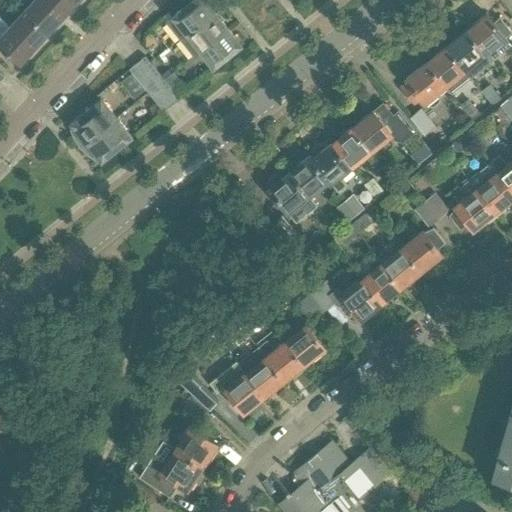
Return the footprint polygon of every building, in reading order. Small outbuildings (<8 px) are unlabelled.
[(36,0),(25,12),(46,32),(60,17),(41,0),(36,0)] [(41,0),(60,17),(74,2),(71,0),(41,0)] [(177,40),(185,34),(212,13),(206,5),(207,4),(204,0),(191,0),(163,23),(177,40)] [(32,48),(46,32),(25,12),(11,28),(32,48)] [(218,20),(212,13),(185,34),(177,40),(191,57),(198,51),(227,28),(219,19),(218,20)] [(485,54),(511,32),(499,18),(493,23),(486,14),(466,30),(485,54)] [(0,48),(17,64),(32,48),(11,28),(0,17),(0,48)] [(227,28),(198,51),(212,69),(215,67),(218,67),(223,63),(223,60),(241,45),(227,28)] [(466,30),(446,46),(465,70),(470,78),(491,61),(485,54),(466,30)] [(451,93),(470,78),(465,70),(446,46),(425,63),(445,86),(451,93)] [(149,76),(156,71),(144,56),(138,61),(149,76)] [(156,84),(149,76),(138,61),(128,69),(147,92),(156,84)] [(414,104),(420,98),(427,106),(433,106),(440,101),(440,95),(437,92),(445,86),(425,63),(405,79),(408,83),(401,88),(414,104)] [(161,90),(167,85),(156,71),(149,76),(156,84),(161,90)] [(173,72),(164,79),(175,93),(184,85),(173,72)] [(500,97),(489,83),(481,91),(492,104),(500,97)] [(172,104),(161,90),(156,84),(147,92),(162,112),(172,104)] [(161,90),(172,104),(177,100),(177,99),(177,97),(167,85),(161,90)] [(79,147),(115,118),(100,98),(68,123),(72,128),(70,130),(79,147)] [(480,112),(468,98),(459,106),(470,120),(480,112)] [(508,99),(501,105),(509,114),(511,111),(511,104),(508,100),(508,99)] [(392,116),(382,104),(381,104),(381,105),(372,112),(371,111),(351,127),(370,151),(389,136),(393,140),(401,142),(414,132),(397,111),(396,112),(397,113),(392,116)] [(423,134),(433,126),(420,110),(410,118),(423,134)] [(115,118),(79,147),(94,159),(96,157),(100,162),(131,137),(115,118)] [(484,119),(465,134),(471,141),(472,141),(479,149),(488,141),(482,133),(490,126),(484,119)] [(350,167),(370,151),(351,127),(331,143),(350,167)] [(458,152),(471,141),(465,134),(452,144),(458,152)] [(350,167),(331,143),(311,159),(309,156),(308,156),(330,183),(329,183),(338,194),(348,186),(339,176),(350,167)] [(409,155),(417,165),(432,153),(424,143),(409,155)] [(511,160),(507,164),(499,154),(489,162),(497,172),(496,172),(511,192),(511,160)] [(329,183),(330,183),(308,156),(288,172),(307,196),(308,195),(327,180),(329,183)] [(486,181),(478,171),(468,179),(476,189),(475,189),(493,213),(511,197),(511,192),(496,172),(486,181)] [(307,196),(288,172),(268,188),(286,212),(298,203),(307,214),(317,206),(308,195),(307,196)] [(364,184),(375,198),(384,192),(372,177),(364,184)] [(473,229),(493,213),(475,189),(446,212),(460,230),(468,223),(473,229)] [(344,200),(355,214),(363,208),(352,194),(344,200)] [(425,201),(438,218),(447,211),(434,194),(425,201)] [(347,221),(355,214),(344,200),(336,207),(347,221)] [(430,224),(438,218),(425,201),(415,209),(428,225),(430,224)] [(351,225),(357,233),(371,222),(365,214),(351,225)] [(278,217),(270,223),(285,242),(293,236),(278,217)] [(402,247),(421,270),(441,254),(437,249),(444,243),(430,224),(428,225),(402,247)] [(344,243),(357,233),(351,225),(338,235),(344,243)] [(400,286),(421,270),(402,247),(381,263),(400,286)] [(380,303),(400,286),(381,263),(361,279),(380,303)] [(360,319),(380,303),(361,279),(341,295),(344,298),(336,305),(347,318),(355,312),(360,319)] [(325,308),(335,300),(331,295),(334,292),(325,281),(312,292),(325,308)] [(296,300),(311,319),(320,312),(305,293),(296,300)] [(233,320),(239,327),(252,317),(246,310),(233,320)] [(227,337),(239,327),(233,320),(221,330),(227,337)] [(324,348),(305,325),(293,335),(285,325),(278,331),(286,340),(284,342),(303,365),(324,348)] [(274,349),(266,340),(257,347),(265,357),(264,358),(283,381),(303,365),(284,342),(274,349)] [(263,397),(283,381),(264,358),(244,374),(263,397)] [(176,365),(171,361),(164,368),(170,373),(176,365)] [(243,413),(263,397),(244,374),(224,390),(243,413)] [(208,410),(216,402),(196,383),(190,377),(182,385),(188,391),(188,392),(189,393),(208,410)] [(208,410),(189,393),(181,402),(200,419),(208,410)] [(9,413),(17,423),(24,418),(16,408),(9,413)] [(511,410),(509,410),(491,475),(511,480),(511,410)] [(216,444),(188,426),(183,434),(175,430),(166,444),(174,449),(201,467),(216,444)] [(169,495),(177,483),(187,489),(201,467),(174,449),(166,444),(163,441),(140,475),(169,495)] [(363,511),(354,501),(390,472),(369,447),(349,463),(347,461),(332,442),(291,475),(300,486),(283,501),(280,503),(287,511),(363,511)] [(410,491),(434,497),(437,486),(413,479),(410,491)] [(431,509),(434,497),(410,491),(407,502),(431,509)] [(429,511),(431,509),(407,502),(404,511),(429,511)]
